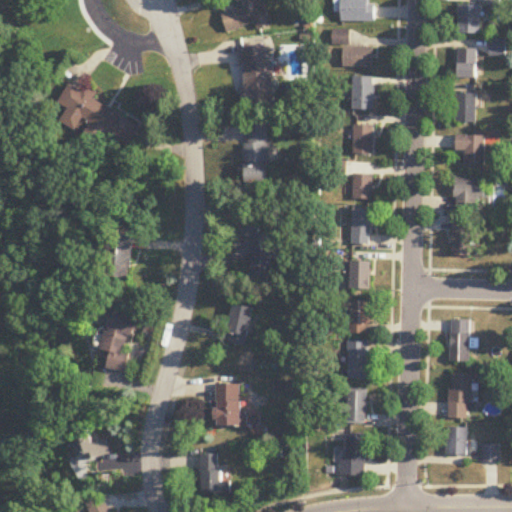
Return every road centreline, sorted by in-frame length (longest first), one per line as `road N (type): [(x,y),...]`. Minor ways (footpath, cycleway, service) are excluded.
road 1 (residential): [(160,511),(153,436),(194,256),(196,161),(190,100),(153,0)]
road 2 (residential): [(418,0),(407,508)]
road 3 (residential): [(511,506),(349,511)]
